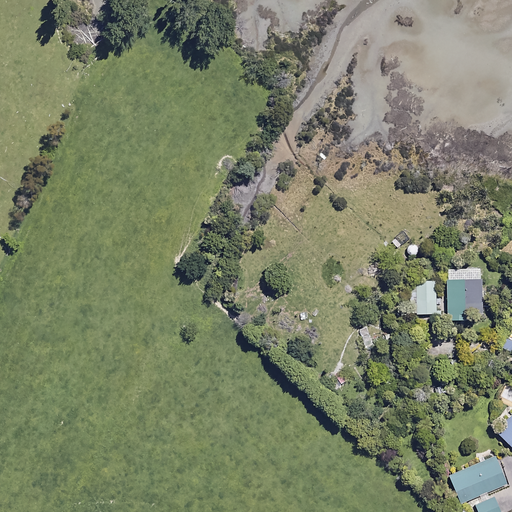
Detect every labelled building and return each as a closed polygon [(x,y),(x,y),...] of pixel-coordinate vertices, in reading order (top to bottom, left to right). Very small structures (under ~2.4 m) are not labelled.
[(482,269),(449,269),(449,320),(471,320),(471,313),(482,313),(482,269)] [(435,282),(417,282),(418,314),(436,313),(435,282)] [(402,346),(398,331),(385,334),(388,349),(402,346)] [(511,350),(511,332),(500,345),(509,354),(511,350)] [(448,356),(447,365),(464,368),(465,358),(469,359),(472,341),(433,335),(430,353),(448,356)] [(350,379),(341,369),(330,379),(340,389),(350,379)] [(401,372),(391,373),(391,386),(401,386),(401,372)] [(511,405),(511,389),(508,383),(495,393),(507,409),(511,405)] [(511,418),(498,434),(511,446),(511,418)] [(507,483),(496,458),(486,462),(483,456),(464,464),(466,471),(451,477),(463,503),(507,483)] [(501,511),(496,498),(476,505),(478,511),(501,511)]
